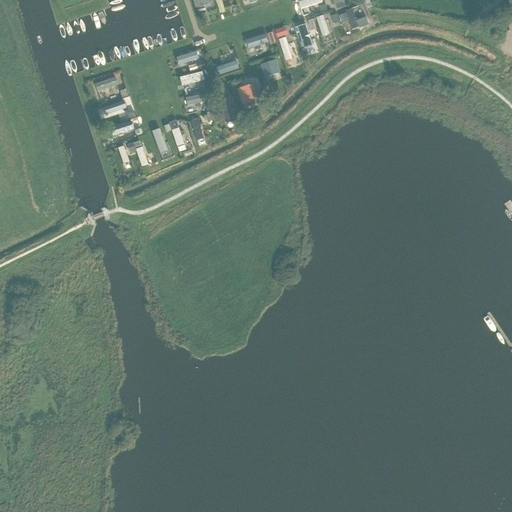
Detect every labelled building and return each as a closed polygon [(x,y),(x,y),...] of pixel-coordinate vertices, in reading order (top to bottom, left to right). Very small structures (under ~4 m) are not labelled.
[(222,0),(216,0),(218,13),(225,12),(222,0)] [(301,9),(323,1),(323,0),(301,0),(298,1),(301,9)] [(340,12),(343,22),(350,20),(354,30),(370,24),(363,4),(340,12)] [(322,36),(330,34),(325,15),(317,17),(322,36)] [(286,25),(276,29),(279,38),(289,34),(286,25)] [(305,26),(297,28),(305,50),(312,48),(305,26)] [(246,40),(249,48),(269,42),(266,33),(246,40)] [(279,38),(286,60),(293,58),(287,36),(279,38)] [(179,65),(199,58),(196,49),(176,56),(179,65)] [(237,59),(212,67),(215,76),(240,68),(237,59)] [(262,62),(265,77),(281,74),(277,59),(262,62)] [(182,84),(203,79),(202,72),(180,78),(182,84)] [(95,82),(98,91),(119,85),(116,76),(95,82)] [(243,106),(253,103),(252,99),(260,97),(255,83),(238,89),(243,106)] [(188,106),(209,103),(208,92),(186,95),(188,106)] [(225,121),(235,119),(231,98),(221,100),(225,121)] [(105,115),(132,107),(130,99),(103,108),(105,115)] [(126,121),(134,119),(132,110),(124,112),(126,121)] [(197,140),(205,137),(199,117),(191,120),(197,140)] [(177,146),(184,144),(177,119),(164,123),(166,131),(172,129),(177,146)] [(112,136),(131,129),(128,121),(109,128),(112,136)] [(140,123),(131,126),(133,134),(142,132),(140,123)] [(160,127),(152,130),(160,153),(169,150),(160,127)] [(136,149),(141,166),(149,164),(141,139),(125,144),(128,152),(136,149)] [(124,145),(118,147),(124,163),(130,161),(124,145)]
